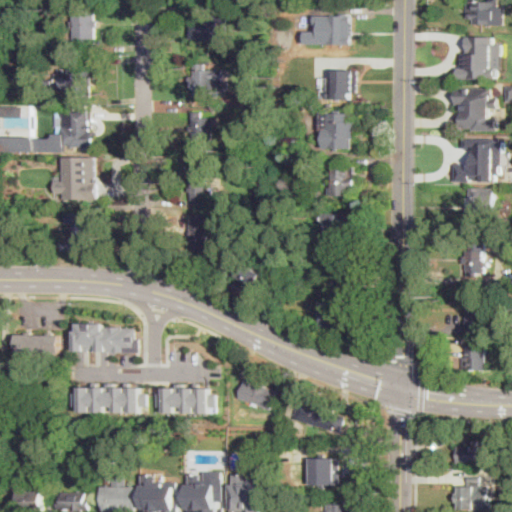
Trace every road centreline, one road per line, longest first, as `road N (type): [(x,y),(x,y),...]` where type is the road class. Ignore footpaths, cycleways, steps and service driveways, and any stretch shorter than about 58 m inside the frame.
road 1 (primary): [(511,405),(422,394),(138,289),(0,279)]
road 2 (tertiary): [(404,388),(405,0)]
road 3 (residential): [(138,289),(143,0)]
road 4 (residential): [(80,374),(208,375)]
road 5 (secondary): [(400,511),(404,388)]
